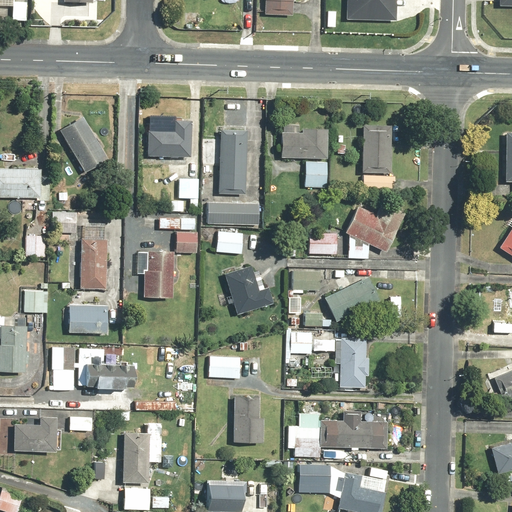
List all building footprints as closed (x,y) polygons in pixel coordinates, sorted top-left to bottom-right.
[(27,2),(22,2),(22,0),(0,0),(0,5),(12,6),(11,21),(26,21),(27,2)] [(292,15),(292,0),(264,0),(264,15),(292,15)] [(395,22),(396,0),(345,0),(345,21),(395,22)] [(82,115),(58,129),(84,175),(109,160),(82,115)] [(146,156),(189,158),(190,122),(173,121),(173,132),(147,131),(146,156)] [(283,132),(280,132),(279,158),(326,159),(326,128),(303,128),(303,133),(297,133),(297,124),(283,124),(283,132)] [(391,125),(362,125),(362,172),(391,173),(391,125)] [(246,130),(219,129),(217,194),(244,195),(246,130)] [(198,158),(190,158),(190,178),(198,178),(198,158)] [(326,162),(305,161),(304,187),(325,188),(326,162)] [(204,177),(206,178),(205,189),(213,189),(213,178),(214,166),(204,166),(204,177)] [(0,167),(0,196),(39,198),(40,168),(0,167)] [(392,177),(363,175),(362,187),(391,189),(392,177)] [(177,198),(189,199),(189,206),(197,206),(197,199),(198,179),(178,178),(177,198)] [(170,201),(170,212),(182,212),(182,202),(170,201)] [(208,202),(207,224),(258,225),(258,203),(208,202)] [(344,232),(348,234),(347,258),(367,259),(368,243),(385,251),(397,225),(403,213),(381,202),(375,214),(357,205),(344,232)] [(71,242),(72,218),(76,219),(76,211),(72,211),(51,210),(50,241),(71,242)] [(158,217),(158,228),(194,229),(194,219),(158,217)] [(511,224),(497,246),(511,256),(511,224)] [(216,231),(215,252),(241,254),(242,232),(216,231)] [(175,232),(174,251),(195,252),(196,232),(175,232)] [(308,232),(307,253),(335,254),(336,233),(308,232)] [(45,236),(25,235),(25,257),(45,257),(45,236)] [(105,291),(107,239),(80,238),(78,290),(105,291)] [(170,298),(171,251),(137,250),(136,274),(143,275),(142,298),(170,298)] [(236,315),(263,306),(272,303),(267,286),(258,289),(250,265),(223,274),(236,315)] [(291,270),(291,290),(318,291),(319,271),(291,270)] [(323,297),(334,321),(379,302),(368,277),(323,297)] [(46,291),(22,291),(22,313),(46,313),(46,291)] [(69,306),(68,333),(105,334),(106,306),(69,306)] [(320,327),(320,326),(330,326),(330,320),(321,319),(321,313),(303,312),(303,326),(320,327)] [(0,371),(24,372),(25,346),(26,326),(23,326),(23,318),(0,316),(0,371)] [(290,332),(289,353),(310,354),(311,333),(290,332)] [(340,336),(337,387),(364,389),(366,337),(340,336)] [(313,338),(312,352),(334,353),(334,339),(313,338)] [(51,347),(50,370),(74,370),(74,348),(51,347)] [(208,356),(207,377),(238,378),(239,357),(208,356)] [(85,364),(85,387),(132,388),(132,365),(85,364)] [(511,369),(493,376),(502,402),(511,398),(511,369)] [(263,397),(232,396),(231,442),(262,443),(263,397)] [(386,414),(360,413),(360,411),(357,411),(357,405),(347,405),(348,401),(329,400),(328,421),(324,421),(323,446),(384,449),(385,423),(386,414)] [(294,456),(297,456),(320,457),(321,414),(299,413),(298,426),(287,425),(287,448),(294,448),(294,456)] [(68,416),(68,429),(91,430),(91,417),(68,416)] [(12,451),(54,452),(56,418),(39,417),(38,425),(13,424),(12,451)] [(148,432),(123,431),(121,482),(146,483),(148,432)] [(511,443),(489,449),(496,474),(511,470),(511,443)] [(330,453),(330,461),(355,462),(355,454),(330,453)] [(339,471),(329,464),(299,463),(297,492),(330,493),(328,506),(337,508),(345,509),(344,511),(351,511),(352,511),(359,511),(379,511),(385,480),(363,476),(375,467),(346,465),(339,471)] [(208,481),(207,510),(243,510),(244,482),(208,481)] [(122,488),(122,508),(148,509),(148,489),(122,488)] [(0,489),(0,510),(5,511),(16,511),(21,497),(0,489)] [(168,497),(152,497),(152,508),(168,508),(168,497)]
